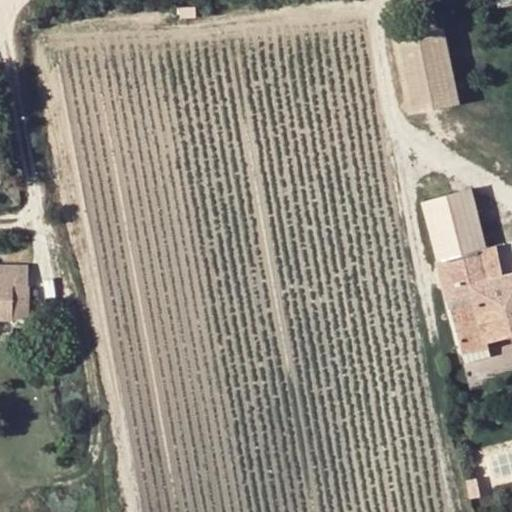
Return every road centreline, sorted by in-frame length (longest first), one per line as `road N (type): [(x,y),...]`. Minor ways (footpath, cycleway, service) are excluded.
road 1 (unclassified): [(0,16),(46,290)]
road 2 (track): [(46,290),(66,297),(101,511)]
